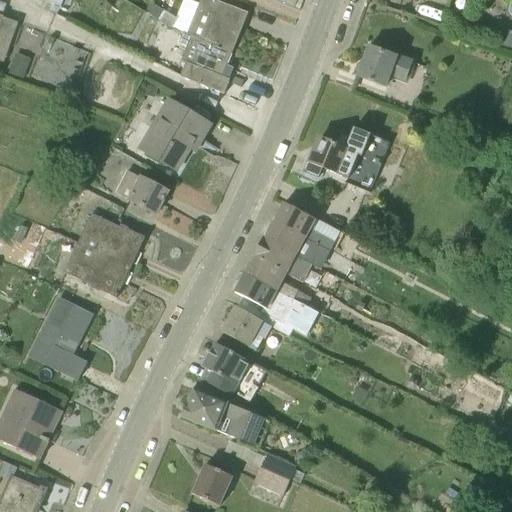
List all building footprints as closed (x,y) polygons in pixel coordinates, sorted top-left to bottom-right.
[(187,35),(232,54),(248,14),(213,0),(200,0),(187,34),(183,33),(187,35)] [(175,19),(153,5),(151,4),(145,13),(170,28),(175,19)] [(4,17),(0,16),(0,61),(4,63),(18,24),(3,18),(4,17)] [(224,95),(225,95),(230,81),(222,78),(232,54),(187,35),(183,33),(179,44),(186,47),(181,62),(186,64),(180,77),(224,95)] [(357,78),(387,88),(391,78),(406,83),(413,63),(368,47),(357,78)] [(167,100),(138,148),(177,172),(197,138),(202,142),(211,126),(167,100)] [(319,140),(306,174),(319,180),(323,170),(347,179),(345,184),(371,194),(382,164),(387,166),(396,162),(402,148),(353,130),(346,150),(319,140)] [(168,192),(141,179),(140,179),(127,172),(115,195),(129,202),(156,216),(168,192)] [(284,204),(274,222),(331,253),(336,244),(311,230),(316,221),(284,204)] [(91,215),(78,245),(130,270),(145,238),(128,230),(126,234),(118,231),(120,228),(91,215)] [(331,253),(274,222),(265,240),(312,266),(321,271),(331,253)] [(29,270),(47,229),(34,224),(17,265),(29,270)] [(22,245),(28,230),(19,227),(13,242),(22,245)] [(265,240),(255,257),(287,275),(286,275),(303,284),(308,275),(307,274),(312,266),(265,240)] [(130,270),(78,245),(64,274),(93,287),(94,284),(102,287),(100,291),(117,299),(130,270)] [(255,257),(246,275),(307,308),(311,299),(282,283),(286,275),(287,275),(255,257)] [(237,308),(288,337),(292,330),(306,338),(313,324),(319,326),(324,317),(307,308),(246,275),(236,294),(243,298),(237,308)] [(73,357),(93,316),(75,307),(68,321),(52,313),(29,357),(78,382),(87,364),(73,357)] [(236,308),(222,333),(249,348),(263,323),(236,308)] [(212,373),(206,384),(231,398),(250,364),(216,344),(202,368),(212,373)] [(0,422),(0,441),(3,443),(40,460),(49,441),(43,438),(56,410),(15,390),(0,422)] [(182,418),(217,432),(240,441),(251,415),(193,391),(182,418)] [(267,455),(261,469),(290,482),(297,468),(267,455)] [(219,507),(233,478),(205,466),(192,495),(219,507)] [(290,482),(261,469),(254,484),(283,498),(290,482)] [(10,478),(9,480),(0,501),(0,511),(34,511),(43,492),(10,478)]
